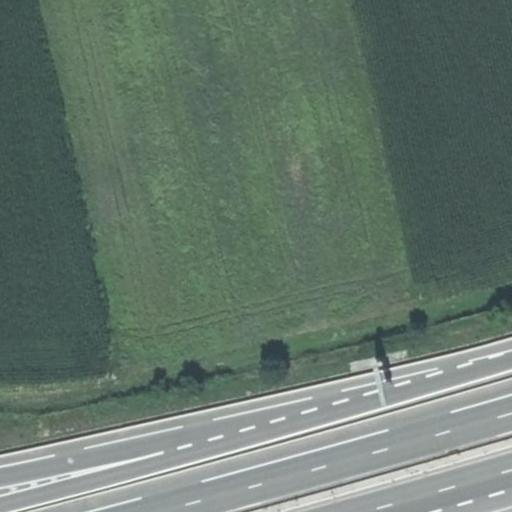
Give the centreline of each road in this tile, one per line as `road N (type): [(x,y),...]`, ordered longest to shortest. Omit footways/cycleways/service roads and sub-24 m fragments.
road 1 (trunk): [(422,387),(0,507)]
road 2 (trunk): [(422,387),(0,475)]
road 3 (trunk): [(511,412),(162,511)]
road 4 (trunk): [(368,511),(511,470)]
